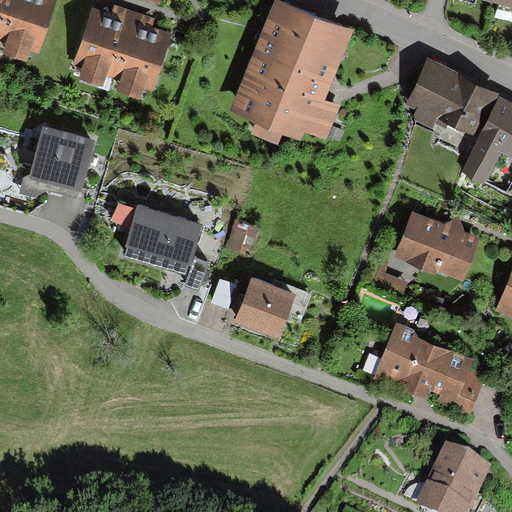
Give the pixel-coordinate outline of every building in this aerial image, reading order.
[(0,0),(0,29),(9,0),(0,0)] [(0,36),(36,49),(52,0),(9,0),(0,29),(0,36)] [(111,73),(131,11),(96,0),(90,0),(71,60),(111,73)] [(351,22),(298,0),(273,0),(232,101),(322,137),(338,98),(323,92),(351,22)] [(150,85),(170,24),(131,11),(111,73),(150,85)] [(471,141),(497,85),(430,54),(410,96),(420,100),(414,114),(471,141)] [(511,92),(497,85),(471,141),(460,165),(495,182),(510,151),(511,152),(511,92)] [(45,115),(31,165),(79,178),(93,129),(45,115)] [(139,202),(124,250),(185,270),(201,222),(139,202)] [(479,228),(416,203),(398,248),(461,273),(479,228)] [(209,262),(196,257),(186,282),(199,287),(209,262)] [(511,311),(511,264),(497,306),(511,311)] [(234,278),(214,271),(206,296),(226,302),(234,278)] [(296,286),(256,271),(237,320),(277,335),(296,286)] [(476,352),(397,321),(380,365),(405,375),(402,383),(427,393),(430,386),(439,389),(434,402),(467,415),(484,373),(470,368),(476,352)] [(468,511),(495,462),(450,438),(415,502),(433,511),(468,511)]
